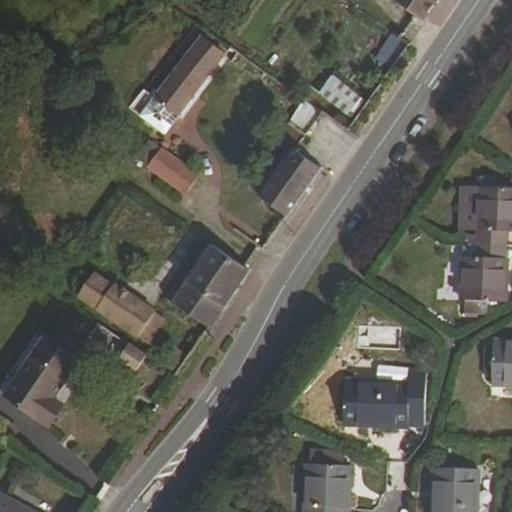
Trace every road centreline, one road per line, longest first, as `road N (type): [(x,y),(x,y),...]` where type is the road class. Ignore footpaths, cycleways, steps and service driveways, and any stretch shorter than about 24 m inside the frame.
road 1 (tertiary): [(481,0),(298,266),(218,404)]
road 2 (tertiary): [(218,404),(119,511)]
road 3 (tertiary): [(154,511),(211,429),(218,404)]
